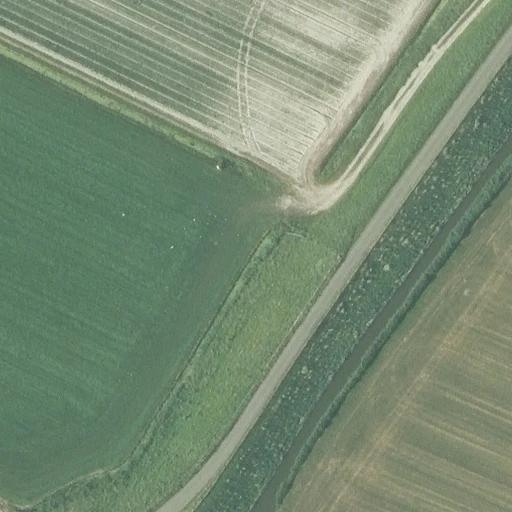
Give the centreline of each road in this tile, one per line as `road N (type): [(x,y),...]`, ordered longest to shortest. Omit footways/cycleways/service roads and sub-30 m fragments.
road 1 (unclassified): [(511,32),(205,469),(163,511)]
road 2 (track): [(279,184),(306,200),(336,191),(425,63),(484,0)]
